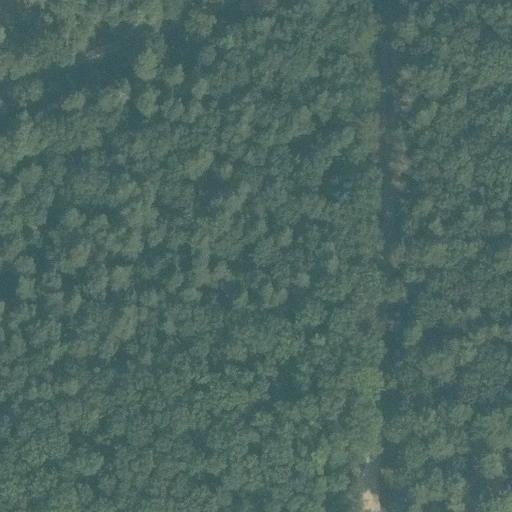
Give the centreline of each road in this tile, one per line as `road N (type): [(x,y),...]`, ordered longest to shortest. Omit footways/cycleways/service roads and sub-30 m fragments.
road 1 (track): [(383,0),(367,511)]
road 2 (track): [(237,0),(0,95)]
